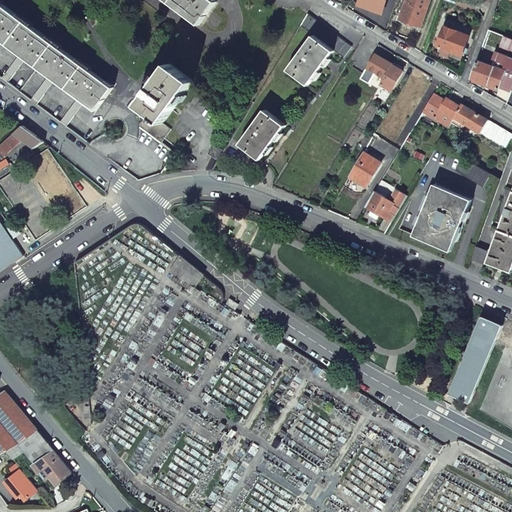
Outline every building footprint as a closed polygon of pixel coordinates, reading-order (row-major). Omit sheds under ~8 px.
[(214,0),(165,0),(199,25),(217,2),(214,0)] [(361,0),(360,5),(382,12),(386,0),(361,0)] [(407,0),(400,21),(421,28),(431,0),(407,0)] [(114,88),(0,1),(0,38),(20,53),(25,57),(26,58),(49,76),(53,78),(55,80),(79,98),(83,101),(85,102),(96,111),(114,88)] [(352,47),(307,14),(301,25),(314,35),(288,70),(308,86),(335,50),(344,57),(352,47)] [(447,27),(439,46),(462,55),(470,36),(447,27)] [(511,38),(505,36),(501,46),(511,51),(511,38)] [(472,78),(499,88),(499,87),(511,91),(511,89),(511,88),(511,58),(510,57),(511,56),(494,50),(489,66),(478,61),(472,78)] [(376,53),(368,67),(361,78),(379,89),(381,84),(394,64),(376,53)] [(163,123),(194,82),(170,64),(158,79),(139,104),(135,111),(145,118),(140,124),(140,128),(161,144),(171,129),(163,123)] [(394,64),(381,84),(392,91),(404,71),(394,64)] [(434,94),(423,111),(449,127),(454,117),(462,105),(455,101),(454,103),(447,99),(446,101),(434,94)] [(462,105),(454,117),(505,147),(511,138),(511,134),(462,104),(462,105)] [(266,110),(240,145),(260,160),(286,126),(266,110)] [(0,146),(0,147),(7,155),(24,139),(35,148),(45,142),(40,138),(23,126),(15,133),(0,146)] [(214,145),(209,154),(217,158),(222,150),(214,145)] [(364,152),(350,176),(367,187),(381,163),(364,152)] [(463,158),(456,170),(484,187),(491,174),(463,158)] [(0,164),(0,169),(1,171),(10,165),(7,160),(0,164)] [(435,184),(414,236),(451,252),(473,200),(435,184)] [(387,198),(394,203),(401,191),(397,189),(393,196),(389,194),(387,198)] [(372,210),(385,218),(392,222),(408,195),(401,191),(394,203),(387,198),(375,191),(366,207),(372,210)] [(511,199),(488,262),(511,271),(511,199)] [(372,210),(369,215),(377,220),(380,215),(372,210)] [(0,272),(25,256),(0,218),(0,272)] [(476,247),(471,259),(484,264),(489,252),(476,247)] [(170,271),(196,288),(205,275),(181,255),(170,271)] [(255,257),(252,261),(261,269),(265,265),(255,257)] [(471,402),(496,342),(511,348),(511,329),(482,317),(480,323),(450,394),(453,395),(471,402)] [(22,410),(5,391),(3,392),(0,394),(0,455),(8,451),(19,443),(20,442),(38,430),(22,410)] [(46,439),(38,430),(20,442),(19,443),(8,451),(13,460),(26,452),(34,463),(37,461),(37,460),(54,449),(46,439)] [(68,466),(61,457),(54,449),(37,460),(37,461),(34,463),(32,464),(40,474),(42,472),(54,487),(72,472),(68,466)] [(23,471),(21,472),(20,470),(6,482),(19,497),(23,494),(27,500),(39,490),(23,471)]
